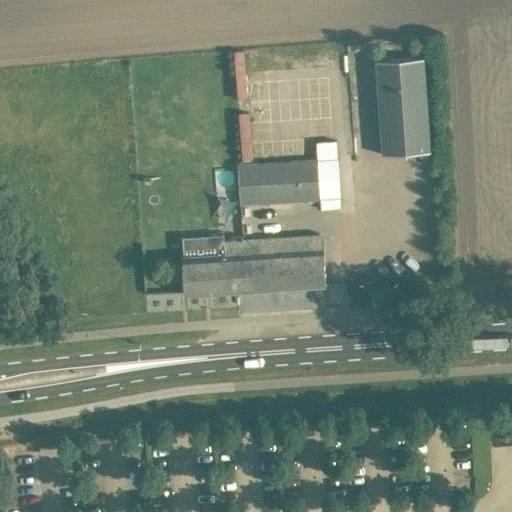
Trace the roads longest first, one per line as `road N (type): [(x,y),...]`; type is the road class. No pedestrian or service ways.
road 1 (primary): [(511,335),(139,364)]
road 2 (primary): [(0,391),(139,364)]
road 3 (primary): [(139,364),(91,360),(0,374)]
